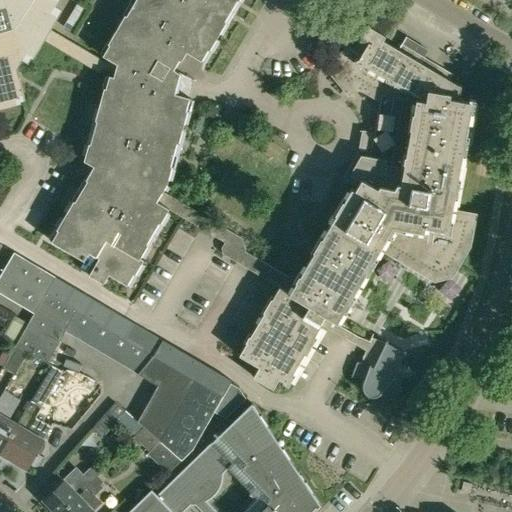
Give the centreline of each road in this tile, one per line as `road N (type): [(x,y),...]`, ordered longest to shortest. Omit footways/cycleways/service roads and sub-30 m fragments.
road 1 (unclassified): [(380,511),(461,393),(511,257)]
road 2 (residential): [(297,127),(249,96),(254,56),(283,0)]
road 3 (residential): [(297,127),(297,142),(314,160),(334,160),(348,146),(350,126),(334,109),(315,108),(301,119)]
road 4 (residential): [(0,234),(18,219),(41,170),(22,151),(0,151)]
